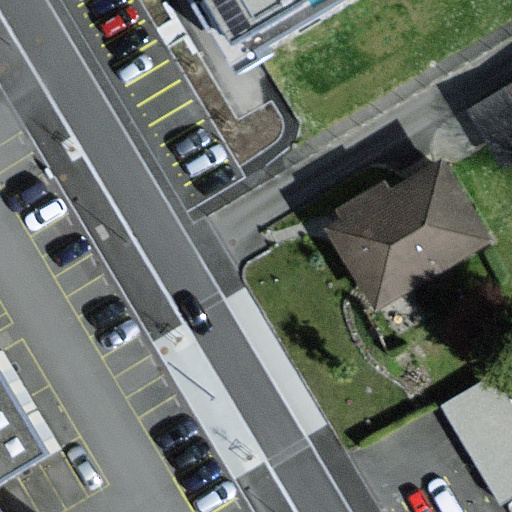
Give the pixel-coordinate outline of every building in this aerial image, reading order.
[(298,0),(225,0),(245,32),(298,0)] [(493,149),(511,140),(511,70),(468,89),(493,149)] [(490,244),(445,161),(328,225),(374,308),(490,244)] [(0,348),(0,478),(57,444),(2,351),(0,348)] [(498,492),(511,484),(511,357),(446,391),(498,492)]
